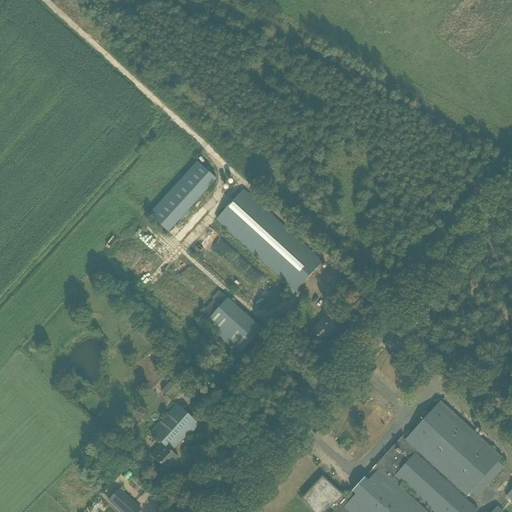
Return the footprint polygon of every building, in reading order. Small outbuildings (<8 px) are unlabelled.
[(168,232),(216,180),(197,162),(149,215),(168,232)] [(244,191),(217,220),(296,292),(322,263),(244,191)] [(239,355),(262,329),(218,291),(215,294),(217,296),(198,317),(239,355)] [(340,323),(332,317),(329,314),(312,332),(323,342),(340,323)] [(200,342),(191,354),(200,361),(209,349),(200,342)] [(181,362),(167,378),(179,388),(192,372),(181,362)] [(323,478),(313,489),(314,490),(314,489),(316,490),(306,502),(307,502),(314,511),(321,511),(329,507),(334,511),(333,511),(427,511),(399,486),(402,483),(433,511),(476,511),(478,510),(465,498),(470,492),(477,498),(503,468),(498,462),(502,458),(441,402),(406,440),(402,437),(404,436),(403,435),(372,469),(376,473),(368,481),(364,478),(358,484),(352,492),(356,495),(348,504),(344,500),(340,497),(342,496),(341,495),(341,496),(323,480),(323,479),(323,478)] [(155,460),(160,464),(168,471),(174,465),(172,463),(177,457),(171,452),(184,439),(187,441),(200,426),(193,420),(176,405),(150,434),(166,448),(155,460)] [(114,431),(123,440),(129,434),(120,425),(114,431)] [(139,511),(141,510),(119,490),(109,501),(121,511),(139,511)]
